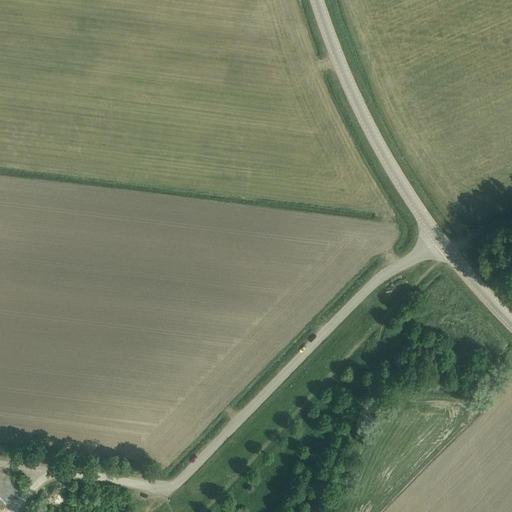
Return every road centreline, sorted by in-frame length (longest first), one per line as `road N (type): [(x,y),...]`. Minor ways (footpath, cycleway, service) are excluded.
road 1 (unclassified): [(175,482),(379,276),(443,246)]
road 2 (tertiary): [(443,246),(363,120),(319,0)]
road 3 (unclassified): [(175,482),(44,474)]
